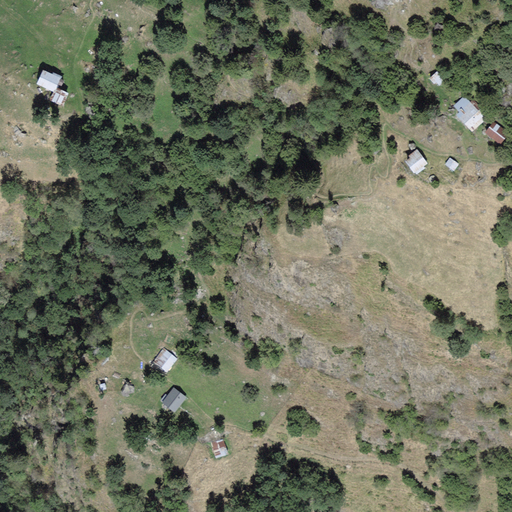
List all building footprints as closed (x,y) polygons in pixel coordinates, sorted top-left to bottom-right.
[(47,72),(36,68),(25,85),(46,92),(56,73),(49,70),(47,72)] [(442,74),(433,81),(438,86),(446,78),(442,74)] [(65,91),(54,88),(44,99),(55,106),(65,91)] [(487,121),(467,99),(454,108),(459,115),(455,117),(470,134),(487,121)] [(123,115),(136,110),(132,102),(121,107),(123,115)] [(100,109),(97,117),(104,120),(107,111),(100,109)] [(493,123),(484,135),(498,147),(508,135),(493,123)] [(417,152),(408,157),(409,159),(403,163),(412,176),(427,166),(417,152)] [(459,167),(450,160),(445,168),(454,174),(459,167)] [(163,356),(157,363),(167,371),(174,362),(173,361),(175,358),(164,349),(160,354),(163,356)] [(121,376),(131,387),(148,369),(137,358),(121,376)] [(174,388),(163,402),(174,410),(185,397),(174,388)] [(124,417),(135,427),(151,411),(140,400),(124,417)] [(223,439),(213,442),(217,456),(227,453),(223,439)] [(188,466),(185,452),(172,455),(176,469),(188,466)]
